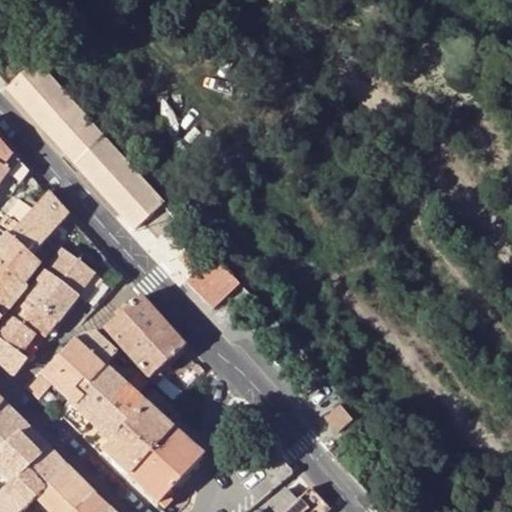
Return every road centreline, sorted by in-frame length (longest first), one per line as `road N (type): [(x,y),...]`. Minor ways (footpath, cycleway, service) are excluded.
road 1 (track): [(95,0),(489,452),(511,463)]
road 2 (secondary): [(0,112),(196,330)]
road 3 (secondary): [(196,330),(361,511)]
road 4 (tertiary): [(0,379),(137,511)]
road 5 (residential): [(198,511),(216,417),(196,330)]
